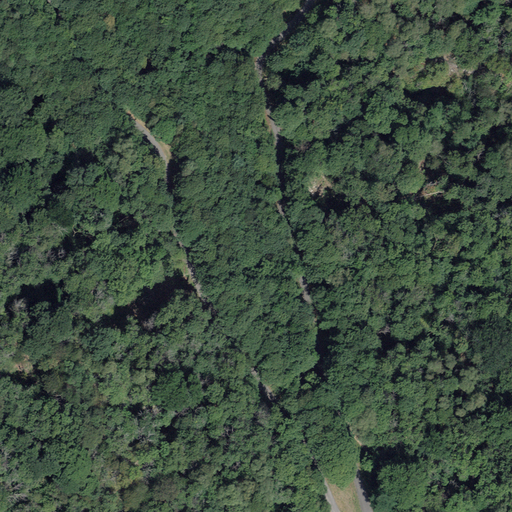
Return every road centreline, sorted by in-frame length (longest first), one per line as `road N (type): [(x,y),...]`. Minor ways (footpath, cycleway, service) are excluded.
road 1 (unclassified): [(46,0),(107,103),(155,145),(200,290),(299,433),(336,511)]
road 2 (unclassified): [(367,511),(326,387),(286,229),(276,122),(257,79),(262,58),(312,0)]
